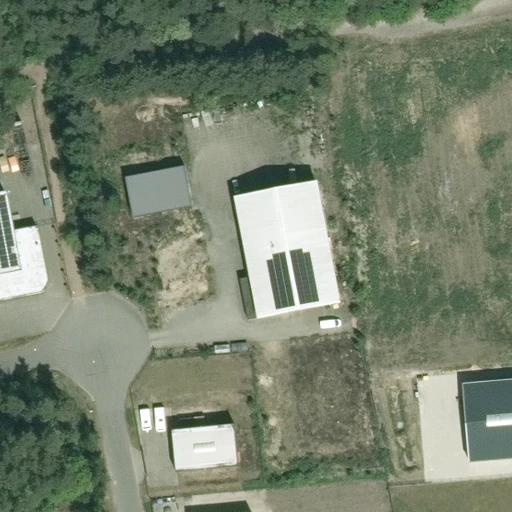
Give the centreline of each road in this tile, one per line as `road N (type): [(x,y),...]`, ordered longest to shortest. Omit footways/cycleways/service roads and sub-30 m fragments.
road 1 (track): [(0,72),(511,10)]
road 2 (track): [(25,0),(98,351)]
road 3 (residential): [(130,511),(98,351)]
